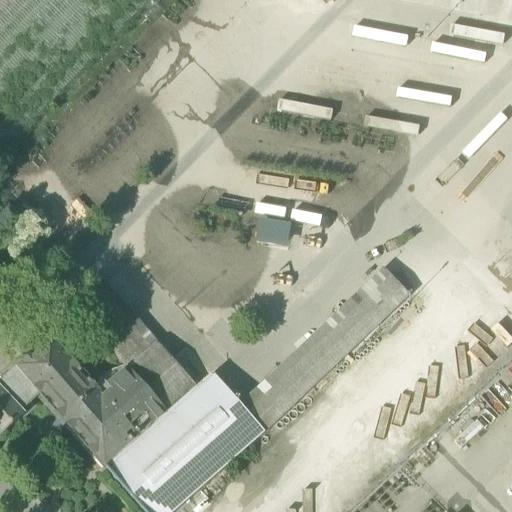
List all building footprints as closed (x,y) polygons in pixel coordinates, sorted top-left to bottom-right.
[(0,0),(0,39),(38,0),(43,0),(0,44),(0,160),(1,161),(157,0),(0,0)] [(257,222),(254,245),(286,248),(288,224),(257,222)] [(248,409),(390,278),(382,270),(240,401),(248,409)] [(390,278),(248,409),(265,428),(408,298),(390,278)] [(72,309),(127,368),(156,341),(101,282),(72,309)] [(39,350),(38,351),(56,370),(68,359),(74,364),(83,356),(59,331),(39,350)] [(68,423),(109,466),(197,385),(156,341),(127,368),(109,385),(100,393),(68,423)] [(22,360),(25,363),(38,351),(39,350),(31,342),(19,354),(23,359),(22,360)] [(86,377),(74,364),(68,359),(56,370),(38,351),(25,363),(29,367),(23,372),(19,368),(14,363),(0,376),(5,381),(0,385),(0,434),(1,436),(21,417),(22,418),(33,408),(30,404),(40,395),(67,424),(68,423),(100,393),(86,377)] [(25,363),(19,368),(23,372),(29,367),(25,363)] [(86,377),(100,393),(109,385),(95,370),(86,377)] [(149,511),(174,511),(265,428),(248,409),(240,401),(212,370),(197,385),(109,466),(108,467),(149,511)] [(511,447),(511,385),(481,417),(511,447)] [(372,511),(441,511),(407,477),(372,511)]
